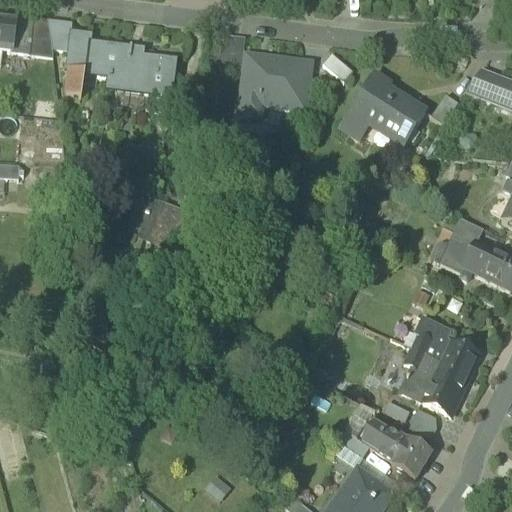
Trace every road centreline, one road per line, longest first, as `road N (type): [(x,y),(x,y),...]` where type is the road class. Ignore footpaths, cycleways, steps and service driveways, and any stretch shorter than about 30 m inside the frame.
road 1 (residential): [(194,20),(409,47),(511,46)]
road 2 (residential): [(28,0),(194,20)]
road 3 (residential): [(458,511),(511,400)]
